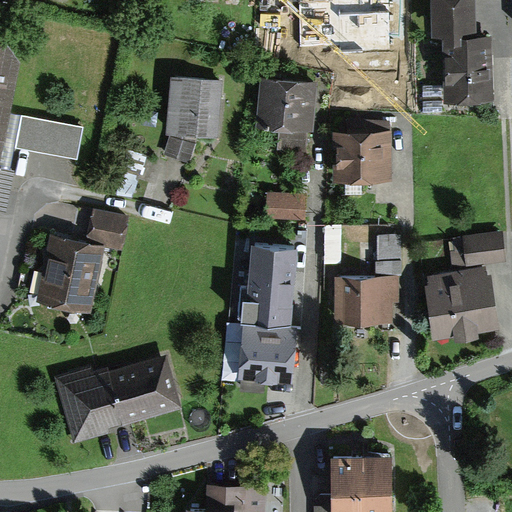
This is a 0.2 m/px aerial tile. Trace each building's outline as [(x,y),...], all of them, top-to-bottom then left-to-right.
[(299,0),(301,45),(342,44),(343,53),(392,51),(390,0),(299,0)] [(474,0),(429,0),(430,40),(442,40),(443,105),(491,105),(491,37),(474,38),(474,0)] [(9,46),(0,43),(0,159),(20,62),(9,46)] [(222,84),(171,80),(168,133),(218,136),(222,84)] [(316,85),(262,82),(260,130),(313,133),(316,85)] [(83,127),(21,115),(15,149),(77,160),(83,127)] [(392,182),(391,120),(334,120),(334,182),(392,182)] [(309,134),(277,133),(277,154),(309,155),(309,134)] [(195,143),(171,135),(165,154),(188,162),(195,143)] [(305,194),(269,193),(268,216),(304,218),(305,194)] [(129,215),(93,207),(86,242),(122,250),(129,215)] [(502,230),(448,238),(453,268),(507,260),(502,230)] [(105,247),(51,235),(37,302),(91,313),(105,247)] [(399,235),(376,235),(376,275),(399,275),(399,235)] [(297,249),(251,246),(248,287),(242,288),(240,325),(246,325),(292,329),(297,249)] [(490,270),(425,280),(434,337),(453,334),(454,342),(478,338),(477,332),(500,329),(490,270)] [(398,277),(334,278),(335,324),(395,323),(394,303),(398,303),(398,277)] [(292,329),(246,325),(241,384),(295,389),(299,329),(292,329)] [(163,352),(50,381),(64,436),(177,407),(163,352)] [(389,511),(389,452),(325,453),(325,511),(389,511)] [(236,511),(237,505),(187,502),(185,511),(236,511)]
